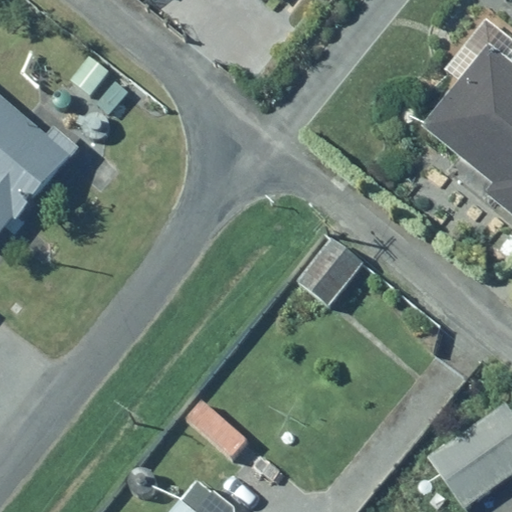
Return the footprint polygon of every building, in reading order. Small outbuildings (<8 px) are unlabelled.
[(511,60),(496,47),(426,129),(498,190),(489,201),(511,219),(511,60)] [(50,139),(0,97),(0,244),(80,149),(58,130),(50,139)] [(333,241),(295,285),(325,311),(364,267),(333,241)] [(200,401),(184,419),(237,466),(252,448),(200,401)] [(511,408),(508,402),(427,458),(464,511),(511,479),(511,408)] [(230,511),(201,487),(178,511),(230,511)]
